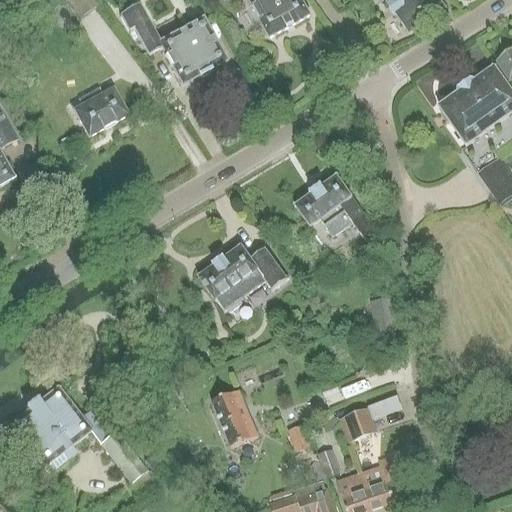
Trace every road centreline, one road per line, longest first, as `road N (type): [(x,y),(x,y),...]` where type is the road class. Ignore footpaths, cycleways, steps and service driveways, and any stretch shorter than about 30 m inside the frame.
road 1 (tertiary): [(0,302),(374,83)]
road 2 (residential): [(374,83),(401,220),(437,511)]
road 3 (tertiary): [(374,83),(505,0)]
